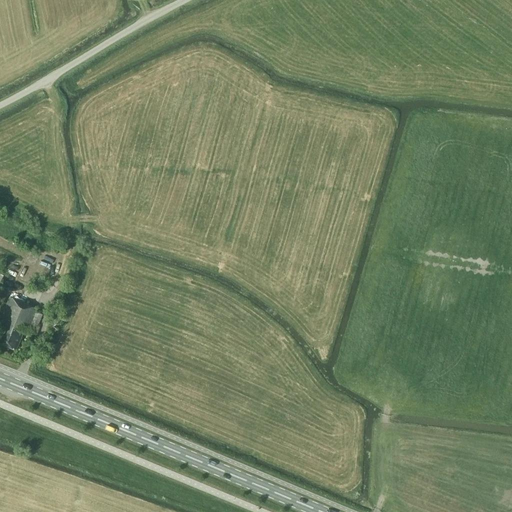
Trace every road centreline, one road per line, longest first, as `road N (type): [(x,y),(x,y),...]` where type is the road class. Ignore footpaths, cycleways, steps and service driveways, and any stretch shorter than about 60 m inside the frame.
road 1 (primary): [(320,511),(0,380)]
road 2 (unclassified): [(0,105),(188,0)]
